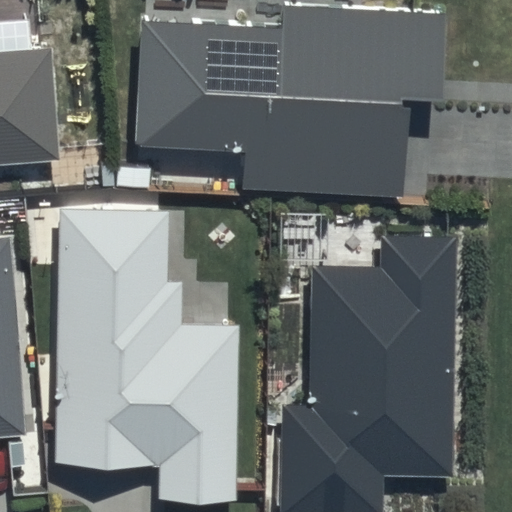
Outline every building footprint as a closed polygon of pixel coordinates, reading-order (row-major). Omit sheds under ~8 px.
[(279,0),(278,20),(140,13),(133,135),(244,141),(243,177),(399,185),(404,100),(393,100),(394,80),(436,82),(440,7),(304,0),(279,0)] [(0,153),(53,149),(45,45),(0,48),(0,153)] [(163,206),(58,205),(56,449),(167,450),(166,489),(231,489),(233,321),(177,321),(177,277),(162,277),(163,206)] [(381,262),(311,262),(311,398),(279,398),(279,506),(379,506),(379,470),(451,470),(452,232),(381,232),(381,262)] [(0,427),(18,426),(2,233),(0,233),(0,427)]
